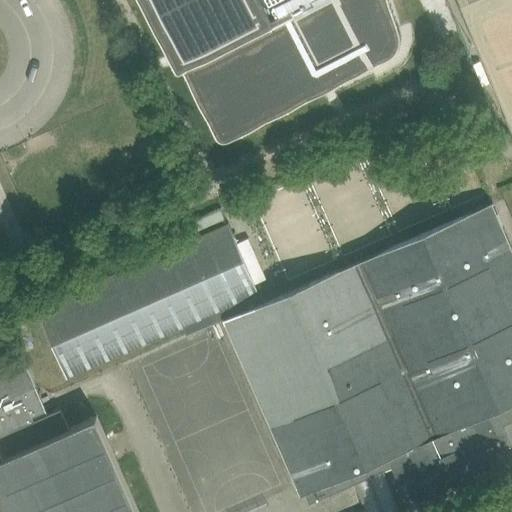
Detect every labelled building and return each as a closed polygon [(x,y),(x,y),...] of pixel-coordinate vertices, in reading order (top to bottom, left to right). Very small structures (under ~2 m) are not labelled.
[(142,0),(170,54),(175,63),(177,67),(177,68),(178,68),(178,69),(179,69),(180,70),(181,69),(182,69),(183,69),(216,135),(218,136),(219,138),(221,139),(222,140),(224,140),(226,140),(228,140),(230,139),(325,91),(389,58),(392,55),(396,52),(398,48),(400,44),(401,39),(401,35),(400,30),(399,26),(390,0),(142,0)] [(511,245),(493,203),(493,201),(492,201),(491,202),(234,315),(232,309),(224,313),(226,316),(226,318),(225,319),(301,493),(305,492),(306,496),(310,503),(385,470),(393,467),(400,483),(409,503),(475,474),(493,466),(488,455),(511,444),(511,443),(503,423),(511,419),(511,245)] [(260,292),(237,241),(229,223),(37,307),(68,377),(184,326),(187,333),(226,316),(224,313),(232,309),(230,305),(260,292)] [(48,413),(36,385),(22,354),(21,354),(0,363),(0,435),(34,419),(48,413)] [(62,407),(34,419),(0,435),(0,511),(138,511),(96,415),(70,427),(62,407)]
